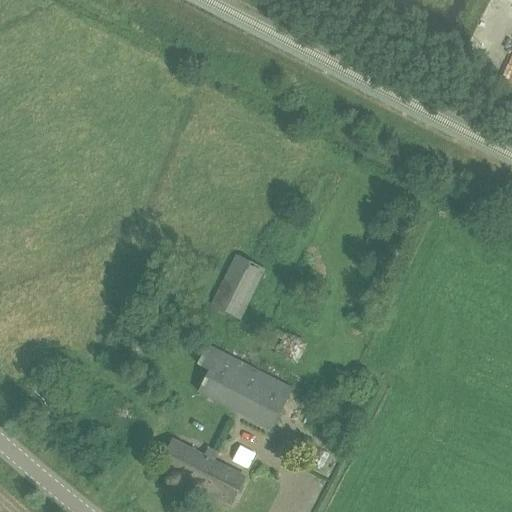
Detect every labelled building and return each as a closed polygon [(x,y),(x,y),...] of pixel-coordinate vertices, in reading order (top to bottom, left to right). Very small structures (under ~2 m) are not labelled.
[(240,320),(266,269),(236,254),(211,305),(240,320)] [(182,292),(166,324),(186,333),(218,267),(208,262),(191,296),(182,292)] [(140,329),(128,350),(151,362),(162,341),(140,329)] [(308,342),(291,334),(290,337),(276,330),(268,345),(282,352),(280,356),(296,364),(308,342)] [(197,391),(233,410),(271,430),(292,388),(254,369),(207,345),(197,363),(208,370),(197,391)] [(181,478),(198,487),(230,504),(244,478),(212,461),(216,454),(209,450),(205,457),(173,441),(160,465),(182,476),(181,478)] [(330,453),(320,448),(311,463),(321,469),(330,453)]
